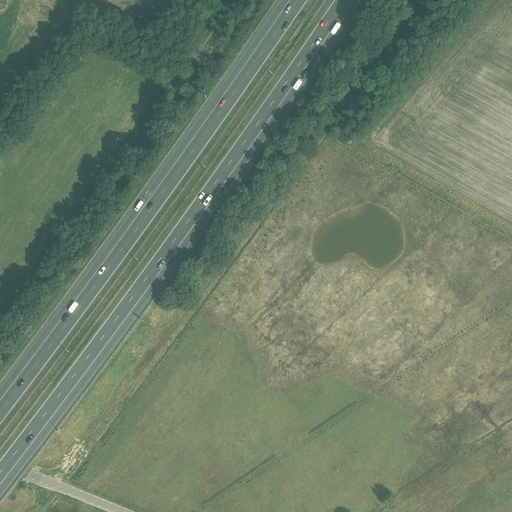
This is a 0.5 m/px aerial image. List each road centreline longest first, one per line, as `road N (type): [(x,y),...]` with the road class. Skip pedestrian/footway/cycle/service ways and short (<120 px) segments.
road 1 (motorway): [(0,472),(226,177),(344,0)]
road 2 (motorway): [(293,0),(0,411)]
road 3 (unclassified): [(123,511),(0,461)]
